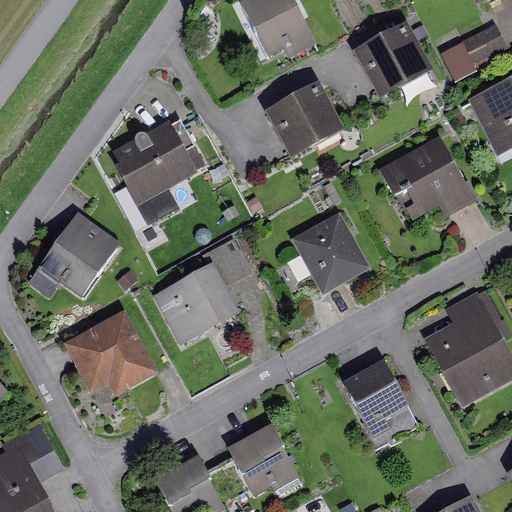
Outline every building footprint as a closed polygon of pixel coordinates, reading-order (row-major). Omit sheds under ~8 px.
[(296,0),(254,0),(243,6),(274,67),(319,44),(296,0)] [(410,25),(359,52),(384,99),(435,72),(410,25)] [(497,29),(462,45),(462,48),(474,70),(509,54),(503,42),(497,29)] [(476,77),(462,48),(442,57),(455,87),(476,77)] [(511,81),(472,103),(503,160),(511,154),(511,81)] [(322,85),(269,113),(294,162),(348,135),(322,85)] [(179,119),(111,156),(140,208),(208,172),(179,119)] [(443,137),(380,174),(410,225),(440,208),(448,221),(481,202),(443,137)] [(127,247),(80,216),(44,270),(90,301),(127,247)] [(345,217),(295,244),(325,298),(375,271),(345,217)] [(213,268),(158,298),(186,348),(246,315),(231,287),(258,273),(240,240),(207,258),(213,268)] [(511,344),(485,295),(452,312),(459,325),(428,342),(469,419),(511,396),(511,344)] [(134,313),(70,347),(104,411),(168,377),(134,313)] [(389,363),(342,389),(375,449),(422,423),(389,363)] [(0,406),(12,396),(0,382),(0,406)] [(275,425),(226,452),(258,511),(264,511),(310,487),(275,425)] [(64,466),(42,426),(6,446),(10,453),(0,458),(0,511),(59,511),(41,479),(64,466)] [(198,457),(156,480),(173,511),(228,511),(229,511),(198,457)] [(479,511),(471,497),(445,511),(479,511)]
